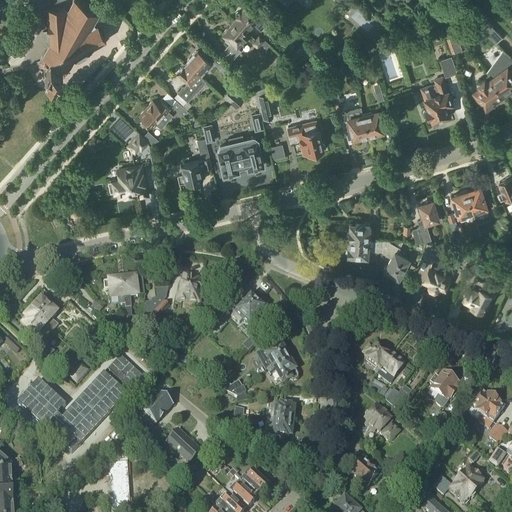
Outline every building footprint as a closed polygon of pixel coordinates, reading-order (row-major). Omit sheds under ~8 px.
[(49,0),(49,8),(46,8),(48,31),(46,31),(46,32),(42,32),(42,35),(41,35),(42,43),(43,43),(43,45),(47,47),(39,62),(38,62),(39,68),(40,68),(43,70),(45,71),(44,73),(52,77),(53,76),(55,77),(55,76),(59,78),(59,79),(65,76),(65,75),(72,61),(76,63),(78,62),(79,63),(86,59),(85,58),(87,57),(86,53),(87,53),(86,52),(106,41),(98,26),(100,25),(101,25),(103,22),(102,21),(104,17),(99,14),(91,9),(92,7),(83,2),(82,4),(78,2),(79,0),(49,0)] [(414,5),(408,0),(403,0),(401,2),(410,10),(414,5)] [(262,8),(256,15),(247,6),(241,13),(240,12),(237,12),(235,14),(236,16),(237,17),(234,21),(243,29),(245,31),(252,23),(261,30),(273,16),(262,8)] [(227,43),(229,43),(229,44),(222,52),(232,61),(241,50),(237,47),(242,41),(243,42),(247,37),(241,31),(243,29),(234,21),(222,34),(226,38),(225,39),(225,41),(227,43)] [(480,29),(496,44),(503,38),(487,22),(480,29)] [(446,39),(451,53),(465,48),(460,34),(446,39)] [(265,49),(269,45),(259,37),(256,40),(261,45),(265,49)] [(265,49),(261,45),(256,40),(252,44),(262,53),(265,49)] [(390,41),(369,44),(373,56),(380,54),(378,48),(391,44),(390,41)] [(187,61),(185,63),(186,64),(199,76),(200,77),(206,72),(205,71),(211,63),(197,49),(196,50),(195,49),(191,55),(191,56),(190,57),(188,57),(187,59),(187,61)] [(225,64),(213,52),(210,56),(213,59),(213,63),(220,70),(225,64)] [(445,76),(455,73),(450,58),(440,61),(445,76)] [(205,82),(200,77),(199,76),(186,64),(185,63),(182,66),(180,66),(178,69),(178,71),(175,74),(186,84),(183,87),(183,86),(177,93),(187,102),(196,92),(197,92),(204,85),(203,84),(205,82)] [(498,73),(494,71),(494,70),(493,69),(492,69),(491,69),(490,69),(489,69),(486,71),(492,79),(493,81),(493,80),(504,95),(509,91),(510,93),(511,91),(511,73),(509,69),(503,74),(501,73),(500,73),(498,73)] [(451,103),(443,77),(435,80),(438,89),(432,91),(430,85),(421,89),(428,109),(424,110),(422,113),(424,117),(427,118),(430,117),(432,121),(448,115),(445,105),(451,103)] [(504,95),(493,80),(493,81),(492,79),(487,83),(485,81),(480,85),(482,88),(475,93),(486,108),(487,107),(488,109),(494,105),(493,103),(504,95)] [(340,102),(334,84),(328,85),(333,104),(334,103),(336,112),(343,110),(341,102),(340,102)] [(222,97),(236,109),(244,99),(231,87),(222,97)] [(261,118),(263,118),(273,116),(267,94),(265,89),(255,91),(261,118)] [(376,93),(378,102),(384,100),(381,91),(376,93)] [(169,108),(160,100),(156,104),(153,102),(148,108),(159,118),(166,124),(173,116),(166,111),(169,108)] [(184,117),(188,112),(185,109),(175,101),(171,106),(181,114),(184,117)] [(166,124),(159,118),(148,108),(139,117),(151,128),(155,124),(161,129),(166,124)] [(370,113),(363,115),(368,135),(382,131),(376,108),(369,110),(370,113)] [(368,135),(363,115),(362,112),(347,116),(349,124),(346,124),(348,131),(346,131),(348,140),(368,135)] [(251,115),(253,122),(255,130),(263,128),(259,113),(251,115)] [(323,149),(316,121),(289,128),(289,126),(288,127),(290,138),(291,137),(291,136),(298,135),(300,145),(302,154),(314,151),(316,153),(321,152),(322,149),(323,149)] [(202,126),(204,131),(206,141),(214,139),(210,124),(202,126)] [(151,144),(159,142),(148,131),(143,136),(151,144)] [(141,149),(147,143),(139,135),(128,146),(135,152),(139,147),(141,149)] [(226,174),(232,173),(235,172),(238,171),(237,167),(239,166),(240,168),(245,167),(244,165),(247,165),(248,169),(251,168),(260,166),(259,166),(262,165),(257,140),(256,140),(255,139),(254,139),(253,138),(252,138),(251,138),(243,140),(242,137),(243,137),(242,135),(228,138),(228,140),(229,140),(229,143),(221,145),(219,146),(219,147),(218,148),(218,149),(217,149),(223,174),(226,174)] [(182,174),(177,176),(179,183),(184,182),(184,184),(188,183),(189,185),(192,184),(193,182),(203,180),(200,170),(212,168),(205,139),(197,141),(201,159),(201,160),(198,161),(180,165),(182,174)] [(147,195),(140,165),(117,170),(119,180),(107,182),(110,193),(117,191),(119,199),(139,194),(140,197),(147,195)] [(511,177),(500,182),(504,191),(498,194),(501,201),(507,198),(508,200),(511,197),(511,177)] [(480,187),(468,191),(471,202),(470,202),(473,212),(474,216),(487,212),(486,208),(482,196),(486,194),(483,187),(480,188),(480,187)] [(460,193),(459,194),(451,196),(458,217),(473,212),(470,202),(471,202),(468,191),(466,190),(465,190),(464,190),(463,190),(462,191),(461,192),(460,193)] [(425,223),(429,222),(437,219),(432,201),(429,201),(425,202),(425,203),(419,205),(420,210),(417,211),(420,220),(417,221),(419,227),(412,230),(415,242),(421,243),(427,241),(430,240),(427,229),(425,223)] [(507,215),(503,205),(498,207),(503,217),(507,215)] [(447,215),(449,223),(456,221),(453,213),(447,215)] [(369,240),(370,223),(356,221),(355,224),(349,223),(348,238),(369,240)] [(383,241),(369,240),(348,238),(347,256),(367,257),(368,251),(383,252),(383,241)] [(383,241),(383,252),(383,253),(391,258),(384,271),(398,279),(409,260),(397,253),(400,248),(390,242),(390,241),(383,241)] [(443,292),(449,278),(437,273),(441,264),(438,263),(444,247),(427,244),(422,256),(434,261),(430,270),(424,283),(429,285),(428,287),(429,290),(434,292),(437,291),(438,289),(440,290),(443,292)] [(469,272),(479,277),(486,262),(476,257),(469,272)] [(200,303),(200,299),(199,298),(200,279),(181,277),(179,295),(176,297),(176,301),(178,303),(182,303),(184,301),(192,302),(194,305),(197,305),(200,303)] [(476,312),(478,309),(485,313),(493,296),(487,293),(490,286),(483,282),(483,283),(476,279),(473,286),(471,285),(463,301),(471,305),(472,306),(471,309),(476,312)] [(135,281),(135,280),(122,281),(125,306),(126,317),(126,320),(131,320),(130,309),(131,309),(130,298),(144,297),(143,287),(141,287),(140,280),(135,281)] [(125,306),(122,281),(109,282),(108,282),(103,283),(104,292),(109,291),(110,300),(118,300),(118,306),(120,317),(126,317),(125,306)] [(150,318),(156,312),(164,303),(163,303),(166,300),(167,289),(155,291),(156,300),(151,300),(151,303),(145,304),(147,319),(150,318)] [(258,304),(249,295),(238,307),(239,308),(234,314),(235,315),(232,318),(239,324),(242,321),(249,327),(254,322),(257,325),(264,318),(260,315),(265,310),(264,309),(264,306),(261,303),(258,304)] [(50,332),(52,333),(58,327),(52,321),(59,312),(51,305),(49,307),(41,300),(40,301),(38,301),(35,305),(35,307),(30,313),(46,327),(45,327),(50,332)] [(104,308),(96,302),(91,307),(99,314),(104,308)] [(164,303),(156,312),(150,318),(157,324),(164,316),(163,315),(169,308),(164,303)] [(215,331),(229,316),(223,310),(209,326),(215,331)] [(52,333),(50,332),(45,327),(46,327),(30,313),(29,313),(27,314),(24,317),(24,319),(24,320),(20,325),(35,338),(31,342),(36,346),(34,348),(47,360),(54,354),(43,344),(52,333)] [(22,349),(9,337),(3,344),(16,355),(22,349)] [(390,358),(388,356),(375,346),(373,348),(369,345),(362,354),(366,357),(364,359),(380,371),(390,358)] [(288,360),(281,347),(279,349),(278,348),(268,353),(269,354),(266,356),(266,357),(263,359),(265,363),(263,364),(261,366),(261,368),(261,370),(263,372),(265,372),(266,372),(267,373),(288,360)] [(390,358),(380,371),(377,375),(390,385),(405,364),(390,353),(388,356),(390,358)] [(40,380),(19,404),(75,453),(145,374),(121,354),(64,418),(60,414),(68,404),(61,398),(40,380)] [(297,377),(297,376),(294,372),(295,372),(288,360),(267,373),(270,378),(276,375),(279,380),(280,380),(282,385),(290,380),(291,381),(292,382),(293,382),(294,382),(295,382),(296,382),(296,381),(297,380),(297,379),(298,378),(297,377)] [(444,376),(442,375),(438,380),(435,378),(430,385),(433,387),(430,390),(438,396),(436,398),(435,401),(435,403),(436,405),(437,407),(442,411),(449,402),(448,402),(450,399),(456,392),(455,391),(457,389),(455,389),(458,386),(449,379),(449,377),(446,375),(444,376)] [(382,389),(385,390),(386,388),(374,382),(373,385),(382,390),(382,389)] [(231,396),(242,389),(239,384),(231,388),(226,393),(231,396)] [(382,390),(373,385),(370,384),(365,390),(378,397),(382,390)] [(237,399),(245,394),(242,389),(231,396),(237,399)] [(382,400),(387,392),(387,391),(385,390),(382,389),(382,390),(378,397),(377,398),(382,400)] [(393,391),(385,402),(397,412),(408,397),(401,392),(398,395),(393,391)] [(477,422),(478,421),(478,420),(495,398),(490,395),(489,395),(488,395),(487,396),(482,393),(470,409),(467,414),(477,422)] [(163,398),(159,394),(151,403),(150,403),(145,408),(146,409),(142,413),(142,414),(134,423),(146,435),(155,425),(156,426),(160,421),(160,422),(165,417),(165,416),(173,407),(169,403),(171,400),(166,395),(163,398)] [(245,394),(237,399),(236,404),(249,401),(245,394)] [(478,420),(478,421),(489,429),(492,425),(504,409),(500,406),(501,405),(500,404),(500,402),(495,398),(478,420)] [(274,421),(292,424),(292,422),(293,421),(293,418),(293,417),(293,410),(290,409),(290,407),(279,406),(279,408),(270,407),(270,412),(269,421),(274,421)] [(391,421),(376,407),(369,415),(368,414),(366,414),(364,416),(365,418),(366,419),(364,421),(379,434),(381,436),(380,437),(389,445),(400,433),(392,426),(388,424),(391,421)] [(233,415),(243,417),(244,411),(235,409),(234,415),(233,415)] [(433,424),(440,429),(447,419),(441,414),(433,424)] [(248,418),(243,417),(233,415),(231,421),(232,421),(228,429),(234,431),(237,433),(248,418)] [(290,438),(291,431),(292,430),(292,426),(292,425),(292,424),(274,421),(269,421),(266,421),(264,435),(276,436),(275,438),(287,439),(287,437),(290,438)] [(505,436),(507,434),(496,426),(487,438),(498,446),(505,436)] [(436,434),(431,430),(427,436),(432,440),(436,434)] [(189,464),(200,452),(178,432),(167,443),(189,464)] [(463,441),(467,436),(464,433),(459,438),(463,441)] [(463,441),(467,445),(471,439),(467,436),(463,441)] [(497,468),(506,455),(497,450),(489,463),(497,468)] [(476,453),(469,461),(473,465),(476,461),(480,457),(476,453)] [(0,472),(11,467),(0,457),(0,472)] [(413,473),(395,457),(388,465),(406,481),(413,473)] [(111,492),(111,500),(107,501),(107,511),(129,511),(126,458),(114,458),(115,463),(105,464),(106,479),(110,479),(110,487),(109,488),(109,491),(111,492)] [(368,466),(363,461),(350,476),(355,480),(351,484),(358,490),(362,486),(367,490),(371,485),(377,490),(381,486),(375,481),(379,476),(374,471),(376,469),(370,464),(368,466)] [(0,497),(12,497),(11,467),(0,472),(0,497)] [(458,480),(474,495),(480,488),(484,483),(479,479),(474,474),(468,469),(458,480)] [(231,473),(227,470),(223,473),(227,477),(232,481),(235,477),(231,473)] [(252,475),(249,472),(245,477),(244,476),(239,481),(257,498),(260,495),(262,496),(268,489),(274,483),(266,475),(260,481),(253,475),(252,475)] [(459,501),(464,505),(468,501),(469,501),(474,495),(458,480),(452,487),(441,477),(432,487),(443,497),(448,491),(454,496),(459,501)] [(254,502),(257,498),(239,481),(234,487),(230,492),(233,495),(233,496),(248,510),(255,503),(254,502)] [(432,491),(421,482),(416,488),(426,497),(432,491)] [(414,507),(420,500),(407,488),(401,495),(414,507)] [(215,506),(220,511),(241,511),(229,500),(228,500),(225,496),(220,502),(219,501),(215,506)] [(13,511),(12,497),(0,497),(0,511),(13,511)] [(359,511),(344,498),(335,508),(333,509),(331,511),(330,511),(359,511)] [(441,511),(430,502),(421,511),(441,511)]
